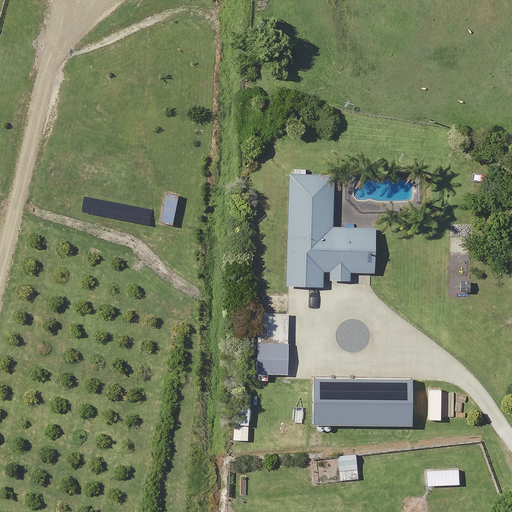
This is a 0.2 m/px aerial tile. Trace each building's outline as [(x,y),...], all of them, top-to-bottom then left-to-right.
[(323,290),(323,277),(332,277),(331,284),(348,285),(348,275),(373,275),(374,226),(333,225),(334,180),(290,178),(287,289),(323,290)] [(258,377),(287,377),(288,337),(288,315),(258,315),(258,377)] [(249,416),(224,415),(223,442),(248,443),(249,416)] [(353,445),(351,430),(332,433),(334,448),(353,445)] [(370,448),(380,447),(378,433),(362,435),(364,454),(371,453),(370,448)] [(287,438),(256,438),(256,453),(287,453),(287,438)] [(357,455),(314,460),(316,483),(359,479),(357,455)] [(304,469),(216,474),(217,503),(305,498),(304,469)] [(425,497),(425,511),(482,511),(481,494),(425,497)]
